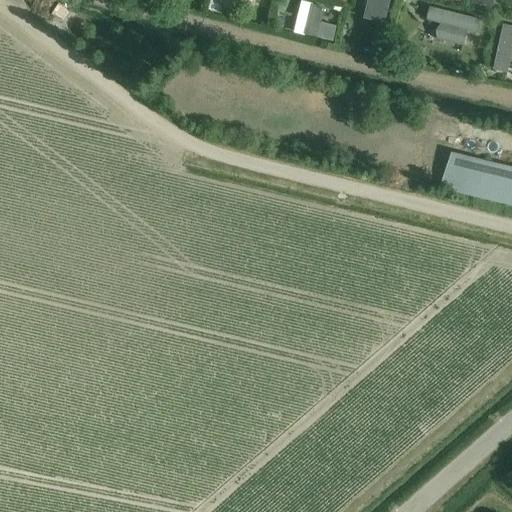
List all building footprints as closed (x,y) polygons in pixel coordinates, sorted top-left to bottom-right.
[(312,3),(305,34),(327,39),(330,25),(321,23),(325,6),(312,3)] [(58,5),(51,15),(61,22),(68,12),(58,5)] [(478,18),(427,6),(424,20),(437,23),(433,39),(463,46),(466,30),(475,32),(478,18)] [(511,25),(501,23),(491,70),(506,73),(511,44),(511,25)] [(511,207),(511,168),(450,153),(441,190),(511,207)]
